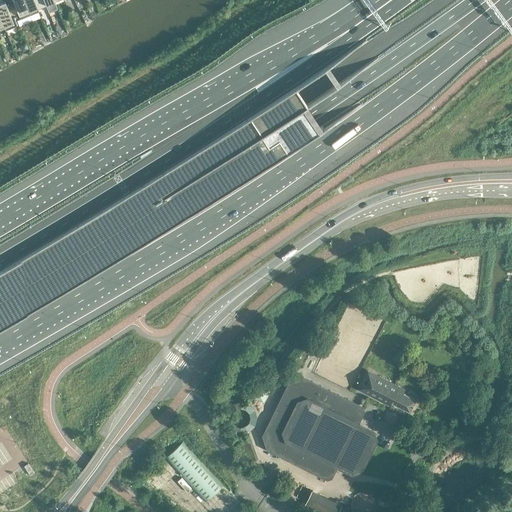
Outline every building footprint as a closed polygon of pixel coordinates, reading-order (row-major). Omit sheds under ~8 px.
[(28,11),(23,0),(12,0),(19,15),(20,15),(19,14),(28,11)] [(36,7),(33,0),(23,0),(28,11),(36,7)] [(13,23),(5,2),(4,2),(4,3),(0,4),(0,16),(4,26),(12,23),(13,23)] [(331,66),(326,69),(338,85),(342,82),(331,66)] [(309,106),(305,109),(320,131),(324,129),(314,113),(309,106)] [(363,387),(371,372),(367,370),(357,389),(386,404),(388,405),(389,405),(391,402),(363,387)] [(403,392),(405,389),(394,384),(371,372),(363,387),(391,402),(410,411),(416,399),(403,392)] [(377,434),(349,421),(357,403),(303,377),(290,381),(263,436),(267,449),(328,479),(332,477),(338,466),(339,463),(358,473),(362,464),(377,434)] [(442,383),(430,377),(423,391),(435,397),(442,383)] [(258,384),(252,396),(263,401),(269,390),(258,384)] [(242,434),(247,432),(252,429),(255,425),(257,419),(256,414),(254,409),(251,406),(247,403),(246,403),(242,402),(241,402),(237,402),(231,405),(227,409),(225,414),(225,420),(227,426),(231,430),(236,433),(242,434)] [(363,406),(357,403),(349,421),(377,434),(375,430),(359,422),(365,411),(363,406)] [(258,459),(249,433),(248,434),(240,436),(249,462),(254,460),(258,459)] [(378,439),(377,434),(358,473),(363,471),(378,439)] [(223,485),(183,441),(165,458),(205,501),(223,485)] [(353,474),(358,473),(339,463),(338,466),(353,474)] [(312,510),(320,494),(312,490),(312,491),(306,504),(305,506),(312,510)] [(338,511),(342,505),(320,494),(312,510),(317,511),(338,511)]
